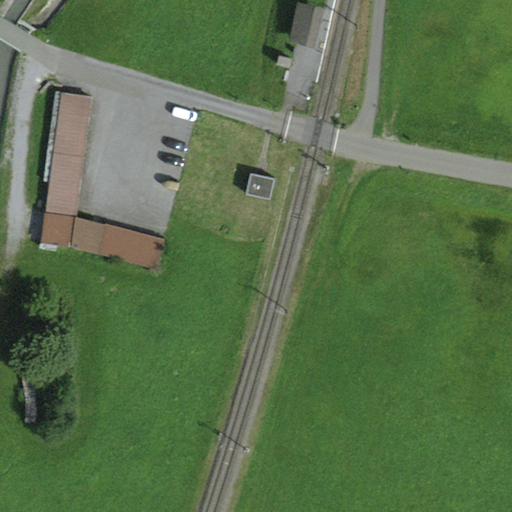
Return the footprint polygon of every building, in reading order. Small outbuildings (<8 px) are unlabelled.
[(292,37),(308,41),(315,8),(299,5),(292,37)] [(279,55),(277,63),(289,66),(291,58),(279,55)] [(75,215),(90,96),(62,93),(42,241),(71,245),(75,215)] [(270,199),(275,178),(251,172),(246,193),(270,199)] [(71,245),(99,252),(106,223),(75,215),(71,245)] [(99,252),(156,268),(164,239),(106,223),(99,252)]
